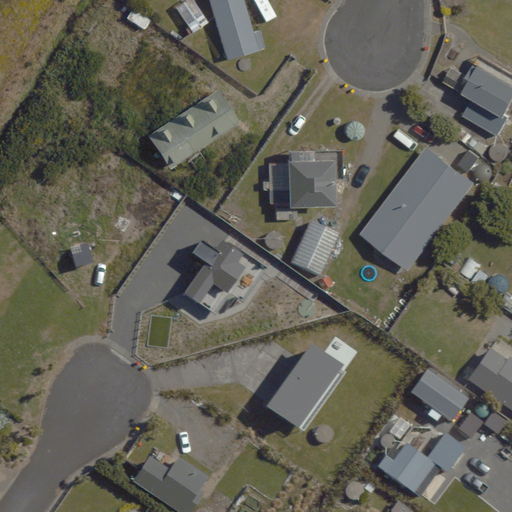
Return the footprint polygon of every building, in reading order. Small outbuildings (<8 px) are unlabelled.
[(215,23),(208,0),(177,0),(187,32),(215,23)] [(246,0),(208,0),(215,23),(226,59),(261,49),(246,0)] [(132,4),(124,16),(147,32),(155,20),(132,4)] [(511,95),(511,79),(479,61),(451,110),(490,133),(511,95)] [(220,84),(144,130),(168,168),(243,122),(220,84)] [(479,181),(431,144),(362,232),(410,269),(479,181)] [(336,147),(270,152),(274,209),(340,204),(336,147)] [(341,236),(309,221),(289,266),(321,280),(341,236)] [(326,352),(310,340),(262,407),(299,434),(358,353),(336,338),(326,352)] [(427,369),(409,395),(450,423),(468,397),(427,369)] [(190,511),(239,443),(171,396),(117,474),(171,511),(190,511)] [(441,431),(424,454),(439,465),(450,473),(466,450),(441,431)] [(399,436),(377,466),(417,495),(439,465),(424,454),(399,436)]
